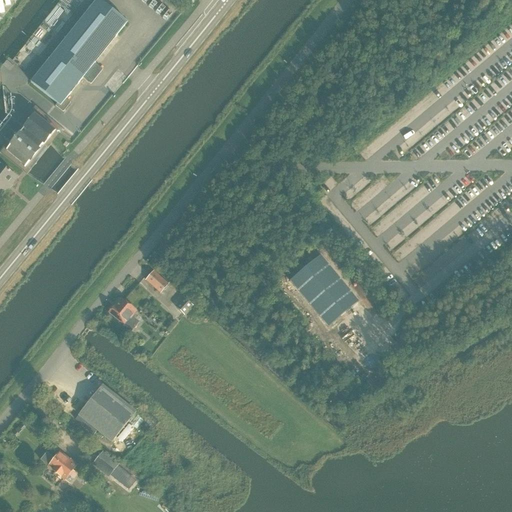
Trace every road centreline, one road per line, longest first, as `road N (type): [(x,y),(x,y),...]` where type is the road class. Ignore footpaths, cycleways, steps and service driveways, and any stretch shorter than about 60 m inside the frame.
road 1 (primary): [(0,279),(228,0)]
road 2 (unclassified): [(0,426),(139,254)]
